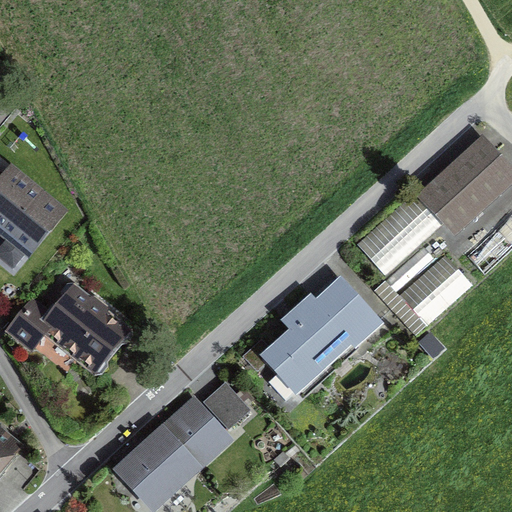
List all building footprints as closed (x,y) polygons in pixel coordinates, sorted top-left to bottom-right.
[(510,176),(484,148),(430,198),(455,225),(510,176)] [(3,184),(0,180),(0,227),(10,236),(0,248),(0,257),(13,269),(60,214),(12,174),(3,184)] [(445,223),(417,191),(356,245),(384,276),(445,223)] [(433,258),(423,247),(375,291),(416,336),(472,285),(445,255),(399,297),(395,293),(433,258)] [(292,331),(263,357),(279,374),(269,382),(286,400),(350,343),(354,348),(380,325),(343,284),(318,306),(311,298),(284,322),(292,331)] [(50,322),(32,307),(12,330),(32,346),(45,331),(93,370),(124,334),(102,316),(102,311),(98,307),(91,307),(74,293),(50,322)] [(226,385),(204,404),(228,430),(250,411),(226,385)] [(193,404),(119,472),(153,508),(226,440),(193,404)] [(0,470),(17,449),(0,435),(0,470)]
